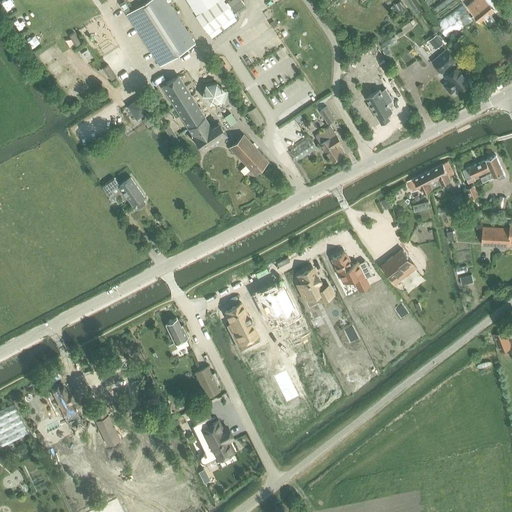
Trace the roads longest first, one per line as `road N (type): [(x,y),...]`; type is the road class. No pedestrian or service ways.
road 1 (secondary): [(161,268),(504,96)]
road 2 (unclassified): [(161,268),(277,483)]
road 3 (secondary): [(0,354),(161,268)]
